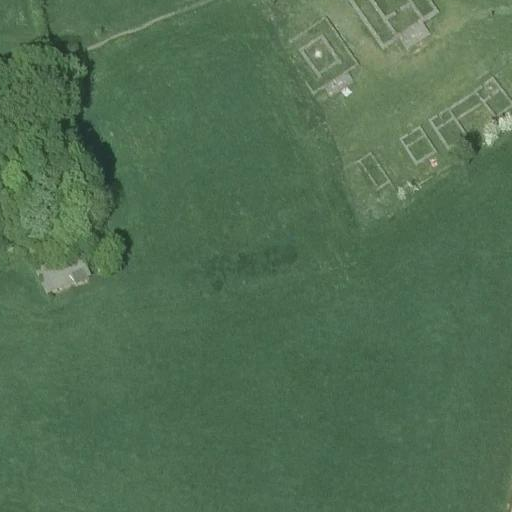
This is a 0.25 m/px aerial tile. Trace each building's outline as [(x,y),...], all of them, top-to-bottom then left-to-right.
[(343,0),(382,56),(399,45),(407,54),(430,38),(423,28),(440,17),(427,0),(343,0)] [(325,23),(288,48),(290,51),(325,27),(355,70),(314,98),(307,88),(304,90),(313,103),(325,95),(331,104),(355,88),(349,78),(359,71),(325,23)] [(327,77),(326,74),(319,79),(304,57),(321,45),(336,67),(330,71),(332,74),(341,67),(323,40),(299,57),(317,84),(327,77)] [(436,120),(427,126),(448,156),(469,142),(457,125),(482,108),(496,125),(511,112),(511,104),(492,80),(485,86),(487,89),(492,85),(498,93),(492,97),(494,100),(500,95),(511,109),(496,120),(485,107),(491,102),(489,99),(483,104),(481,102),(479,103),(481,106),(456,123),(450,114),(475,98),(477,101),(479,99),(477,96),(483,91),(481,89),(440,118),(442,120),(448,116),(452,123),(446,127),(448,129),(453,126),(464,141),(449,152),(438,136),(445,132),(443,129),(436,133),(432,126),(438,122),(436,120)] [(420,131),(411,136),(413,139),(419,135),(423,141),(417,145),(418,147),(424,143),(434,157),(417,168),(408,154),(414,149),(413,147),(406,151),(402,145),(409,141),(407,139),(399,144),(416,171),(437,157),(420,131)] [(380,170),(370,157),(354,168),(355,171),(359,169),(366,179),(369,178),(362,167),(370,161),(378,172),(380,170)] [(371,182),(369,183),(376,194),(373,196),(375,198),(388,189),(399,205),(406,200),(408,203),(410,202),(404,194),(403,195),(404,198),(399,201),(382,175),(380,176),(387,187),(378,193),(371,182)] [(417,186),(415,188),(420,195),(423,193),(421,191),(433,182),(431,180),(419,188),(417,186)] [(80,260),(36,279),(46,304),(91,284),(80,260)]
